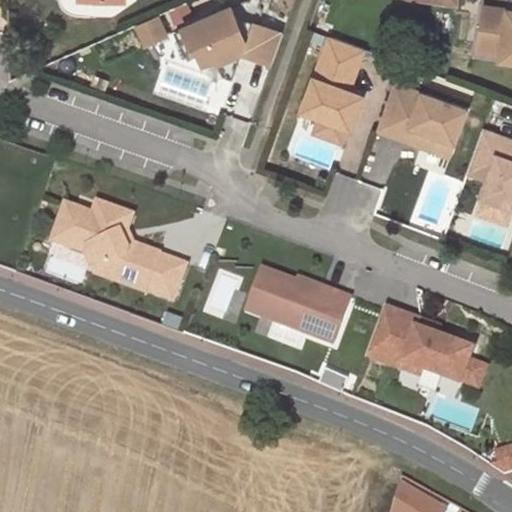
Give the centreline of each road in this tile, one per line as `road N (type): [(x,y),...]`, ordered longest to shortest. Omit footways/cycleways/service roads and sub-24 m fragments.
road 1 (residential): [(0,102),(201,166),(271,213),(511,315)]
road 2 (unclassified): [(0,292),(397,437),(511,505)]
